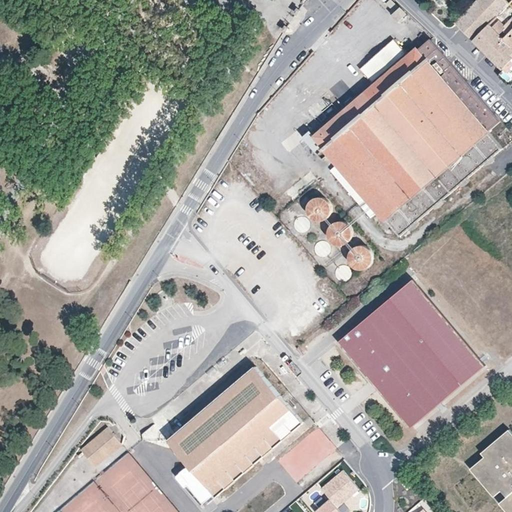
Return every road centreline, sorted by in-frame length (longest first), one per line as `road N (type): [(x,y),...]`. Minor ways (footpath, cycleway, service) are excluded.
road 1 (residential): [(384,511),(382,470),(215,271)]
road 2 (tertiary): [(156,258),(3,511)]
road 3 (tertiary): [(342,0),(267,80),(169,237)]
road 4 (residential): [(405,0),(510,99)]
